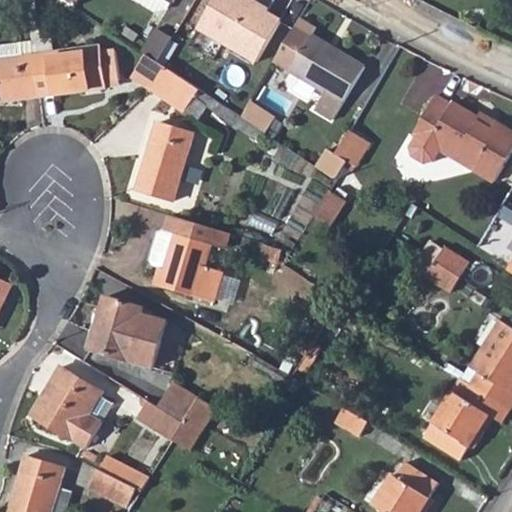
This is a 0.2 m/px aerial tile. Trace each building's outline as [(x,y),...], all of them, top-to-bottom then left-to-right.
[(59,0),(74,8),(78,0),(59,0)] [(161,22),(172,4),(163,0),(133,0),(131,4),(161,22)] [(256,61),(280,20),(267,12),(252,0),(212,0),(197,27),(256,61)] [(293,60),(288,70),(327,94),(319,111),(336,121),(367,65),(310,33),(313,26),(298,18),(278,52),(293,60)] [(143,52),(146,53),(158,61),(173,36),(158,28),(143,52)] [(39,59),(36,46),(7,49),(8,66),(39,62),(39,59)] [(39,62),(45,101),(111,94),(110,88),(125,86),(121,56),(106,57),(105,52),(39,59),(39,62)] [(132,74),(150,86),(168,68),(158,61),(146,53),(132,74)] [(0,106),(45,101),(39,62),(8,66),(0,66),(0,106)] [(168,68),(150,86),(185,110),(198,87),(168,68)] [(444,82),(427,73),(419,86),(406,114),(408,116),(402,125),(405,135),(418,142),(426,139),(435,129),(470,149),(468,154),(492,167),(511,132),(511,113),(493,102),(491,107),(475,99),(478,94),(463,87),(446,79),(444,82)] [(110,88),(111,94),(125,93),(125,86),(110,88)] [(273,114),(250,100),(241,114),(263,129),(273,114)] [(179,198),(198,132),(160,122),(140,187),(179,198)] [(374,143),(350,127),(338,146),(362,161),(374,143)] [(337,175),(347,161),(333,151),(322,165),(337,175)] [(314,209),(329,219),(344,194),(328,185),(314,209)] [(444,225),(470,241),(478,226),(452,211),(444,225)] [(236,231),(171,212),(167,231),(177,232),(167,270),(161,269),(156,284),(224,306),(233,274),(211,268),(217,246),(231,249),(236,231)] [(460,257),(485,273),(495,256),(470,241),(460,257)] [(430,256),(452,269),(460,257),(437,242),(430,256)] [(478,285),(485,273),(460,257),(452,269),(478,285)] [(0,297),(10,267),(0,263),(0,297)] [(337,281),(330,292),(344,300),(351,289),(337,281)] [(93,341),(155,352),(163,299),(103,287),(93,341)] [(471,365),(509,389),(511,384),(511,373),(511,371),(511,308),(500,301),(471,347),(478,353),(471,365)] [(88,433),(112,391),(97,380),(99,376),(60,356),(34,403),(88,433)] [(191,389),(197,378),(172,363),(166,372),(191,389)] [(502,400),(509,389),(471,365),(463,377),(452,369),(419,427),(458,449),(492,394),(502,400)] [(170,421),(190,432),(215,390),(197,378),(191,389),(166,372),(155,390),(179,405),(170,421)] [(135,401),(170,421),(179,405),(155,390),(144,385),(135,401)] [(387,428),(395,415),(371,402),(363,415),(387,428)] [(360,435),(368,420),(344,407),(336,422),(360,435)] [(133,473),(137,477),(148,460),(109,438),(99,456),(133,473)] [(395,453),(426,472),(434,456),(403,438),(395,453)] [(9,511),(56,511),(58,503),(70,504),(74,480),(65,479),(67,459),(24,450),(9,511)] [(376,504),(388,511),(420,511),(422,511),(412,505),(431,475),(426,472),(395,453),(392,451),(373,482),(384,490),(376,504)] [(123,492),(133,473),(99,456),(89,474),(123,492)]
